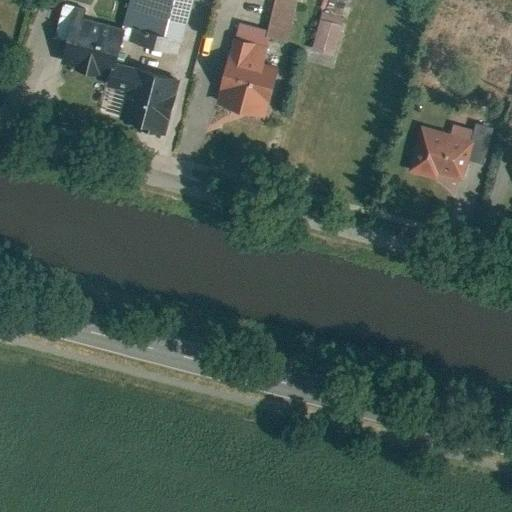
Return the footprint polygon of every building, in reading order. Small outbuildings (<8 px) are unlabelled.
[(184,52),(197,0),(134,0),(127,27),(125,37),(184,52)] [(291,39),(301,0),(280,0),(272,34),(291,39)] [(127,27),(79,15),(68,59),(116,71),(119,60),(125,37),(127,27)] [(346,24),(323,18),(315,48),(338,54),(346,24)] [(242,21),(238,37),(267,44),(271,28),(242,21)] [(267,44),(238,37),(222,102),(270,114),(281,70),(267,67),(273,46),(267,44)] [(113,83),(131,88),(137,65),(119,60),(116,71),(113,83)] [(124,118),(169,130),(183,76),(137,65),(131,88),(124,118)] [(480,126),(457,121),(455,130),(477,135),(480,126)] [(487,161),(496,125),(481,121),(480,126),(477,135),(472,157),(487,161)] [(455,130),(425,122),(414,166),(466,179),(472,157),(477,135),(455,130)]
